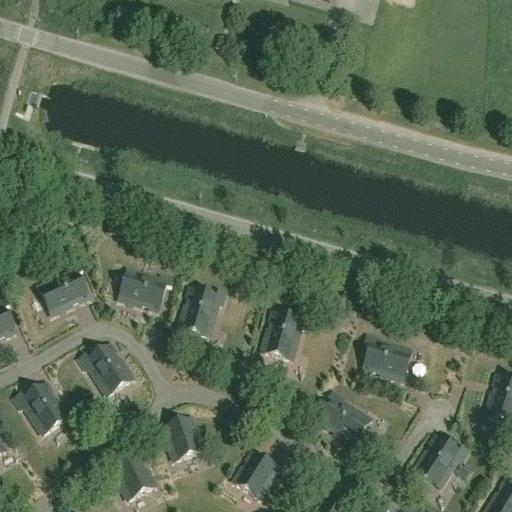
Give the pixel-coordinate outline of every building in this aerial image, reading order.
[(75,313),(74,311),(81,308),(81,310),(92,305),(80,279),(86,276),(82,267),(66,274),(67,277),(37,291),(52,324),(75,313)] [(120,303),(141,309),(142,308),(150,310),(150,312),(157,314),(164,287),(158,286),(157,288),(149,286),(150,283),(128,277),(120,303)] [(218,293),(216,301),(191,294),(188,303),(189,303),(187,310),(186,310),(180,332),(208,340),(214,318),(216,319),(219,309),(223,310),(227,296),(218,293)] [(0,347),(1,347),(0,346),(6,343),(7,344),(18,340),(6,313),(12,310),(8,301),(0,304),(0,347)] [(291,367),(300,335),(306,337),(310,321),(300,318),(298,325),(271,317),(267,332),(268,332),(266,339),(265,339),(259,358),(291,367)] [(378,346),(380,340),(366,336),(364,344),(372,346),(364,374),(372,376),(373,375),(380,377),(380,379),(402,385),(410,357),(388,350),(388,349),(378,346)] [(87,374),(105,401),(133,383),(120,363),(119,364),(115,358),(117,357),(111,347),(86,363),(83,358),(76,363),(84,376),(87,374)] [(486,421),(511,428),(511,383),(498,379),(494,391),(497,392),(495,399),(493,398),(486,421)] [(23,413),(40,441),(69,422),(56,402),(54,403),(50,397),(52,396),(46,386),(21,402),(18,397),(11,402),(20,415),(23,413)] [(354,449),(369,425),(350,413),(350,411),(342,406),(341,407),(335,404),(320,428),(328,433),(328,432),(335,436),(334,437),(354,449)] [(205,456),(193,421),(160,433),(163,442),(166,441),(169,449),(166,450),(172,468),(205,456)] [(414,476),(439,492),(452,472),(453,473),(458,465),(461,467),(468,455),(461,450),(458,456),(436,442),(431,450),(432,451),(428,457),(427,457),(414,476)] [(246,465),(242,472),(240,471),(230,487),(260,505),(279,473),(249,455),(244,464),(246,465)] [(147,476),(143,469),(146,467),(141,458),(110,474),(127,508),(158,492),(149,474),(147,476)] [(511,511),(511,488),(506,484),(501,492),(503,493),(499,499),(497,499),(489,511),(511,511)] [(322,506),(318,511),(317,511),(316,511),(315,511),(352,511),(325,495),(320,504),(322,506)]
